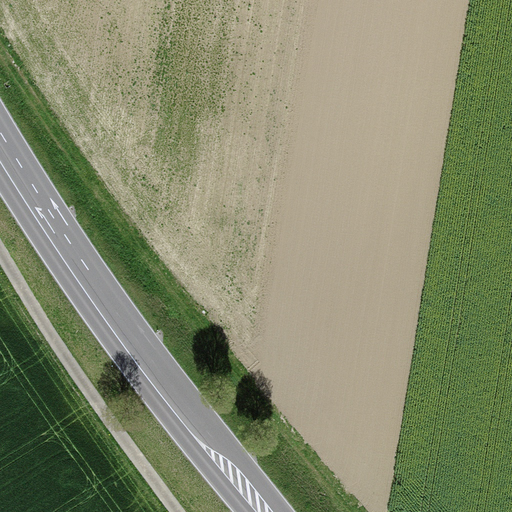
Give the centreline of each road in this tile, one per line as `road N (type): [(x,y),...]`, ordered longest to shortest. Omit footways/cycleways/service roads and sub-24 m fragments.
road 1 (track): [(358,511),(154,270),(0,48)]
road 2 (secondary): [(266,511),(133,345),(0,147)]
